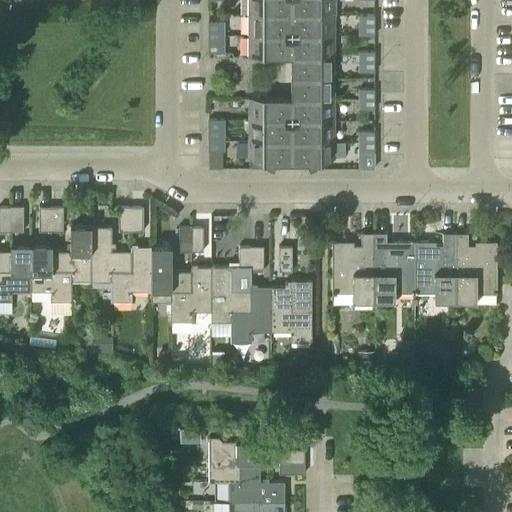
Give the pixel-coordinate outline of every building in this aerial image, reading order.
[(247,0),(247,13),(284,13),(291,13),(291,0),(247,0)] [(334,0),(291,0),(291,13),(334,13),(334,0)] [(284,13),(247,13),(247,34),(284,34),(291,34),(291,13),(284,13)] [(334,13),(291,13),(291,34),(334,34),(334,13)] [(359,24),(374,24),(374,14),(359,13),(359,24)] [(208,19),(208,30),(223,30),(223,19),(208,19)] [(374,24),(359,24),(359,34),(374,34),(374,24)] [(208,40),(223,40),(223,30),(208,30),(208,40)] [(284,34),(247,34),(247,56),(291,56),(291,55),(291,34),(284,34)] [(334,34),(291,34),(291,55),(334,55),(334,34)] [(223,40),(208,40),(208,51),(223,51),(223,40)] [(359,60),(374,60),(374,50),(359,50),(359,60)] [(334,55),(291,55),(291,56),(291,76),(334,76),(334,55)] [(374,60),(359,60),(359,70),(374,70),(374,60)] [(334,76),(291,76),(291,96),(291,98),(335,97),(334,76)] [(359,98),(374,98),(374,87),(359,87),(359,98)] [(291,96),(248,97),(248,119),(284,119),(291,119),(291,98),(291,96)] [(335,97),(291,98),(291,119),(335,119),(335,97)] [(374,98),(359,98),(359,108),(374,108),(374,98)] [(208,128),(223,128),(223,118),(208,118),(208,128)] [(284,119),(248,119),(248,140),(284,140),(291,140),(291,119),(284,119)] [(335,119),(291,119),(291,140),(335,140),(335,119)] [(223,128),(208,128),(208,139),(223,139),(223,128)] [(359,140),(374,140),(374,130),(359,130),(359,140)] [(208,139),(208,148),(208,149),(223,149),(223,139),(208,139)] [(284,140),(248,140),(248,157),(273,167),(275,162),(284,162),(291,162),(291,140),(284,140)] [(335,140),(291,140),(291,162),(307,162),(309,167),(335,156),(335,140)] [(374,140),(359,140),(358,165),(374,166),(374,140)] [(0,229),(10,230),(10,204),(0,204),(0,229)] [(10,204),(10,230),(23,230),(23,204),(10,204)] [(49,231),(49,204),(38,204),(38,231),(49,231)] [(49,204),(49,231),(63,231),(63,204),(49,204)] [(130,229),(130,204),(118,204),(118,229),(130,229)] [(130,204),(130,229),(143,229),(143,204),(130,204)] [(70,279),(90,279),(90,224),(70,224),(70,248),(49,248),(49,269),(69,269),(70,279)] [(90,279),(109,280),(110,268),(130,268),(130,247),(111,247),(111,224),(90,224),(90,279)] [(189,250),(189,224),(178,224),(178,250),(189,250)] [(189,224),(189,250),(203,250),(203,224),(189,224)] [(373,300),(373,232),(360,232),(360,244),(346,244),(346,239),(331,239),(331,292),(352,292),(352,300),(373,300)] [(373,232),(373,300),(394,300),(394,291),(414,291),(414,240),(401,240),(401,244),(385,244),(385,232),(373,232)] [(455,300),(455,232),(442,232),(442,244),(426,244),(426,240),(414,240),(414,291),(432,291),(432,300),(455,300)] [(455,232),(455,300),(475,300),(475,291),(496,291),(496,239),(482,239),(482,244),(468,244),(468,232),(455,232)] [(149,289),(150,244),(130,244),(130,247),(130,268),(110,268),(109,280),(109,300),(130,300),(130,289),(149,289)] [(150,244),(149,289),(149,299),(169,299),(170,289),(189,289),(189,268),(170,268),(170,244),(150,244)] [(251,270),(251,244),(238,244),(238,270),(251,270)] [(251,244),(251,270),(263,270),(263,244),(251,244)] [(291,270),(291,244),(278,244),(278,270),(291,270)] [(29,290),(29,245),(10,245),(10,248),(10,269),(0,269),(0,299),(10,300),(10,289),(29,290)] [(29,245),(29,290),(49,290),(49,300),(70,300),(70,279),(69,269),(49,269),(49,248),(49,245),(29,245)] [(0,269),(10,269),(10,248),(0,248),(0,269)] [(210,309),(210,264),(189,264),(189,268),(189,289),(170,289),(169,299),(169,319),(191,319),(191,309),(210,309)] [(210,264),(210,309),(210,318),(230,319),(230,309),(251,309),(251,288),(231,288),(231,264),(210,264)] [(270,284),(270,329),(291,329),(291,339),(311,339),(311,308),(311,279),(284,279),(284,284),(270,284)] [(270,329),(270,284),(251,284),(251,288),(251,309),(230,309),(230,319),(230,339),(251,339),(251,329),(270,329)] [(391,353),(391,355),(391,361),(391,363),(392,364),(394,364),(398,364),(401,365),(405,365),(406,365),(411,365),(411,364),(413,363),(413,361),(413,354),(414,352),(414,340),(413,339),(413,338),(407,338),(402,338),(401,339),(400,340),(400,349),(399,351),(392,351),(391,352),(391,353)] [(373,349),(356,349),(357,363),(373,362),(373,349)] [(450,349),(438,349),(438,362),(450,362),(450,349)] [(209,479),(228,480),(239,479),(239,459),(264,460),(279,460),(279,472),(304,472),(304,447),(279,447),(279,448),(275,448),(270,443),(270,439),(264,439),(222,439),(219,434),(210,434),(209,479)] [(228,480),(228,500),(284,501),(284,479),(260,479),(260,460),(265,460),(264,460),(239,459),(239,479),(228,480)] [(228,500),(227,511),(283,511),(284,501),(228,500)]
